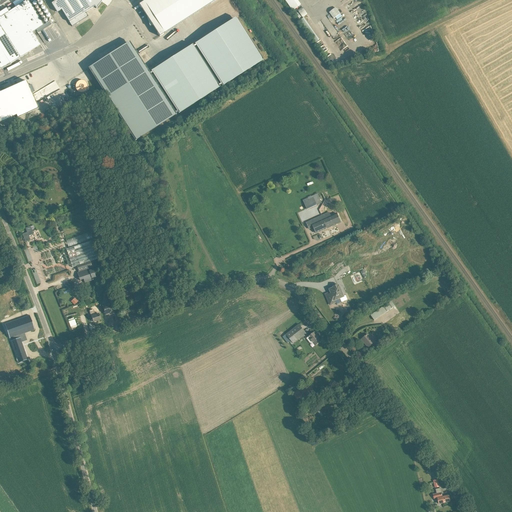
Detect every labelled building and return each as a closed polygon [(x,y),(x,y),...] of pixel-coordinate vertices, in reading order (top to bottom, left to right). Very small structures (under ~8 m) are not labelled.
[(0,47),(11,64),(40,45),(32,33),(44,25),(28,0),(27,0),(16,8),(15,6),(14,7),(14,9),(8,12),(6,9),(0,12),(0,47)] [(89,16),(86,12),(91,9),(85,0),(57,0),(52,3),(57,12),(62,9),(72,27),(89,16)] [(145,0),(139,4),(160,37),(216,0),(145,0)] [(284,0),(291,10),(300,5),(297,0),(284,0)] [(302,7),(297,11),(302,17),(307,13),(302,7)] [(342,16),(336,7),(329,12),(334,19),(336,17),(337,19),(342,16)] [(319,40),(305,17),(300,19),(314,43),(319,40)] [(235,18),(196,44),(222,85),(262,60),(235,18)] [(329,30),(333,36),(338,33),(331,23),(331,24),(334,28),(329,30)] [(89,68),(135,140),(175,114),(129,42),(89,68)] [(192,46),(152,71),(179,112),(218,87),(192,46)] [(0,69),(11,65),(11,64),(0,47),(0,69)] [(75,86),(75,87),(75,88),(76,88),(76,89),(76,90),(77,90),(77,91),(78,91),(78,92),(79,92),(80,92),(80,93),(81,93),(82,93),(83,93),(83,92),(84,92),(85,92),(85,91),(86,91),(86,90),(87,90),(87,89),(87,88),(88,87),(88,86),(87,85),(87,84),(87,83),(86,83),(86,82),(85,82),(85,81),(84,81),(83,81),(82,80),(81,80),(80,80),(80,81),(79,81),(78,81),(78,82),(77,82),(77,83),(76,83),(76,84),(76,85),(75,85),(75,86)] [(26,81),(0,92),(0,123),(16,116),(17,118),(39,108),(26,81)] [(317,193),(302,199),(306,209),(321,203),(317,193)] [(329,213),(322,216),(328,228),(341,222),(337,214),(331,216),(329,213)] [(322,216),(311,221),(314,228),(316,233),(328,228),(322,216)] [(33,234),(31,230),(29,226),(25,228),(26,232),(22,234),(25,242),(30,240),(28,236),(33,234)] [(79,272),(77,273),(80,280),(83,279),(85,283),(89,281),(96,279),(90,261),(99,259),(93,240),(66,249),(72,267),(77,266),(79,272)] [(124,283),(118,285),(123,299),(133,295),(135,301),(142,299),(147,297),(144,291),(143,287),(134,290),(135,292),(128,294),(124,283)] [(331,292),(326,294),(330,305),(336,302),(337,304),(342,302),(340,298),(343,296),(341,291),(342,291),(340,287),(339,287),(339,286),(338,285),(333,287),(334,289),(331,290),(331,292)] [(106,314),(113,312),(111,306),(115,304),(113,299),(107,301),(108,304),(103,306),(106,315),(106,314)] [(391,301),(381,308),(384,313),(395,306),(391,301)] [(89,311),(93,322),(101,320),(99,313),(95,315),(93,309),(89,311)] [(30,315),(4,324),(9,339),(13,338),(19,335),(25,333),(35,330),(30,315)] [(291,340),(293,344),(306,334),(299,324),(286,334),(291,340)] [(29,346),(30,345),(32,351),(40,349),(35,332),(25,335),(29,346)] [(308,337),(306,338),(311,344),(313,343),(315,346),(321,341),(314,332),(308,337)] [(286,334),(283,337),(288,343),(291,340),(286,334)] [(362,339),(368,347),(374,342),(368,334),(362,339)] [(19,335),(13,338),(14,340),(21,360),(27,357),(22,342),(19,335)] [(293,394),(297,400),(303,396),(305,399),(315,392),(308,383),(293,394)] [(322,403),(315,407),(322,416),(328,412),(322,403)] [(437,493),(433,494),(434,499),(438,498),(439,504),(450,501),(449,495),(442,497),(440,488),(436,489),(437,493)]
